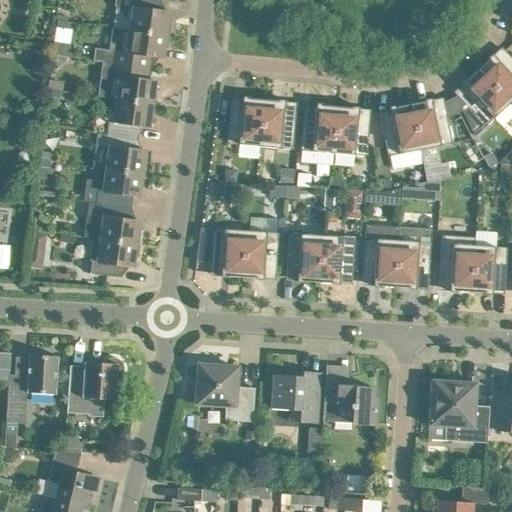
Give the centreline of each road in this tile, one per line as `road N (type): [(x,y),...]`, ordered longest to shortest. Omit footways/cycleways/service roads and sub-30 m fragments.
road 1 (residential): [(201,60),(377,77),(419,71),(475,31),(485,0)]
road 2 (residential): [(166,319),(201,60)]
road 3 (residential): [(166,319),(409,335)]
road 4 (residential): [(129,511),(166,319)]
road 5 (residential): [(395,511),(409,335)]
road 6 (residential): [(0,308),(166,319)]
